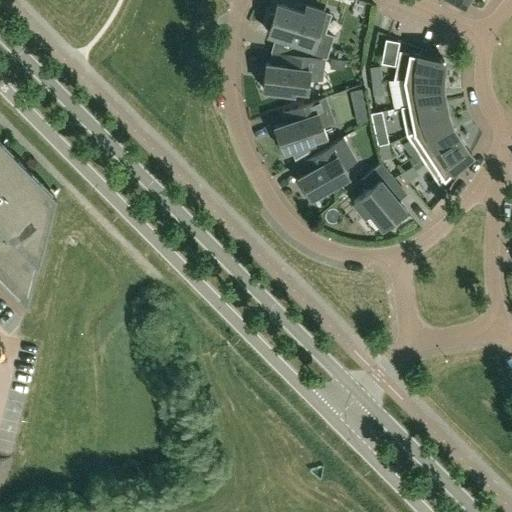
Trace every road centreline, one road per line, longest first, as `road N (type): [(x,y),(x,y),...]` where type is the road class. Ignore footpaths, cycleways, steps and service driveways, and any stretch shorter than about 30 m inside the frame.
road 1 (tertiary): [(360,397),(0,34)]
road 2 (tertiary): [(0,82),(334,422)]
road 3 (residential): [(393,257),(351,259),(315,247),(262,186),(236,131),(228,78),(231,28),(244,0)]
road 4 (tertiary): [(475,511),(360,397)]
road 5 (residential): [(492,183),(491,277),(502,330)]
road 6 (tertiary): [(334,422),(423,511)]
road 7 (residential): [(492,183),(419,248),(393,257)]
road 8 (unknown): [(334,422),(248,511)]
